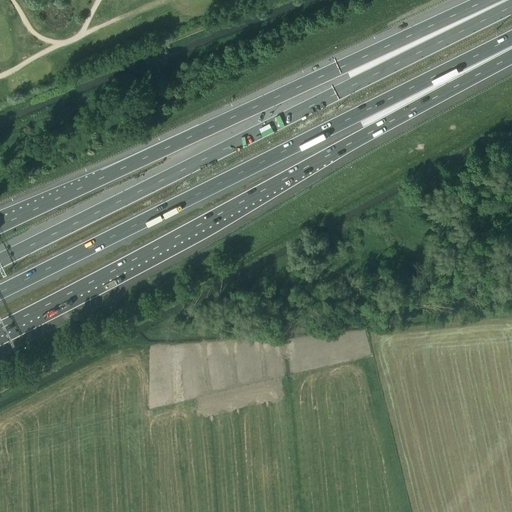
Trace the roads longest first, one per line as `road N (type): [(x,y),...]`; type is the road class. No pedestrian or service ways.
road 1 (motorway): [(0,328),(511,55)]
road 2 (motorway): [(511,4),(0,260)]
road 3 (motorway): [(0,292),(511,39)]
road 4 (motorway): [(486,0),(0,226)]
road 5 (track): [(0,111),(286,0)]
